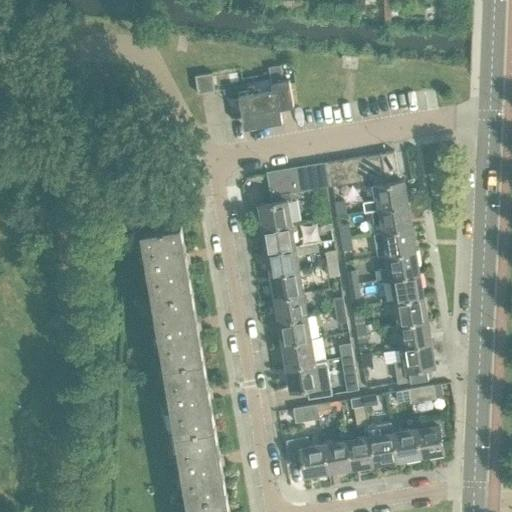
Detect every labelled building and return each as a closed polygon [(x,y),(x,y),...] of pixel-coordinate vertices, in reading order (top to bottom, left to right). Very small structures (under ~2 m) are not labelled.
[(212,71),(194,75),(198,92),(215,89),(212,71)] [(272,89),(240,95),(245,122),(281,116),(279,107),(283,106),(293,104),(288,78),(280,80),(271,81),(272,89)] [(373,199),(363,200),(364,209),(370,208),(407,202),(403,178),(398,179),(393,149),(380,152),(384,175),(374,177),(375,183),(371,184),(373,199)] [(380,152),(366,154),(370,177),(374,177),(384,175),(380,152)] [(366,154),(353,156),(357,180),(370,177),(366,154)] [(353,156),(340,159),(344,182),(357,180),(353,156)] [(340,159),(327,161),(331,184),(344,182),(340,159)] [(319,162),(306,164),(310,188),(315,187),(323,185),(326,185),(331,184),(327,161),(319,162)] [(306,164),(293,167),(297,190),(310,188),(306,164)] [(293,167),(280,169),(284,192),(290,191),(297,190),(293,167)] [(280,169),(266,171),(270,195),(284,192),(280,169)] [(269,201),(257,203),(261,226),(291,221),(287,198),(292,197),(290,191),(284,192),(270,195),(268,195),(269,201)] [(335,201),(338,214),(347,213),(345,199),(335,201)] [(407,202),(370,208),(374,231),(383,229),(383,230),(411,225),(407,202)] [(330,215),(320,216),(322,230),(332,228),(330,215)] [(291,221),(261,226),(265,250),(295,245),(291,221)] [(151,297),(191,290),(179,223),(140,230),(151,297)] [(341,237),(351,235),(349,223),(339,224),(341,237)] [(374,232),(378,255),(383,254),(383,253),(387,252),(387,253),(415,248),(411,225),(383,230),(383,229),(374,231),(374,232)] [(351,235),(341,237),(342,250),(353,249),(351,235)] [(295,245),(265,250),(269,273),(299,268),(295,245)] [(385,267),(374,268),(376,278),(390,275),(391,276),(419,271),(415,248),(387,253),(387,252),(383,253),(383,254),(385,267)] [(337,249),(326,251),(327,256),(328,263),(339,261),(338,254),(337,249)] [(339,261),(328,263),(330,276),(341,274),(339,261)] [(299,268),(269,273),(273,296),(303,291),(299,268)] [(349,283),(359,282),(357,269),(347,270),(349,283)] [(419,271),(391,276),(395,300),(423,295),(419,271)] [(359,282),(349,283),(351,296),(361,294),(359,282)] [(163,365),(203,358),(191,290),(151,297),(163,365)] [(303,291),(273,296),(277,320),(307,315),(303,291)] [(336,310),(346,308),(343,295),(334,297),(336,310)] [(423,295),(395,300),(399,323),(428,318),(423,295)] [(346,308),(336,310),(338,322),(348,321),(346,308)] [(307,315),(277,320),(281,343),(311,338),(307,315)] [(356,330),(367,328),(365,315),(354,317),(356,330)] [(428,318),(399,323),(403,345),(403,346),(432,341),(428,318)] [(367,328),(356,330),(359,343),(369,341),(367,328)] [(311,338),(281,343),(285,366),(315,361),(311,338)] [(343,356),(354,354),(351,341),(341,343),(343,356)] [(401,360),(394,362),(398,381),(432,375),(430,366),(436,365),(432,341),(403,346),(403,345),(399,346),(399,347),(401,360)] [(360,352),(363,366),(373,364),(371,350),(360,352)] [(354,354),(343,356),(346,369),(356,367),(354,354)] [(175,432),(214,425),(203,358),(163,365),(175,432)] [(315,361),(285,366),(289,389),(308,386),(310,398),(333,394),(327,359),(315,361)] [(440,382),(433,383),(435,395),(442,394),(440,382)] [(411,397),(410,397),(411,401),(435,397),(435,395),(433,383),(409,387),(411,397)] [(398,399),(410,397),(411,397),(409,387),(396,390),(398,399)] [(363,395),(364,405),(378,403),(376,393),(363,395)] [(353,407),(364,405),(363,395),(351,397),(353,407)] [(340,399),(329,401),(330,405),(336,404),(337,410),(342,409),(340,399)] [(320,414),(331,412),(330,405),(329,401),(316,403),(318,417),(321,416),(320,414)] [(295,421),(318,417),(316,403),(292,407),(295,421)] [(446,413),(414,419),(416,426),(421,454),(444,450),(442,438),(450,436),(446,413)] [(392,419),(368,423),(370,434),(375,462),(398,458),(393,430),(392,419)] [(186,500),(226,493),(214,425),(175,432),(186,500)] [(416,426),(393,430),(398,458),(421,454),(416,426)] [(355,431),(345,433),(346,438),(351,466),(374,462),(375,462),(370,434),(355,436),(355,431)] [(307,435),(286,439),(289,461),(302,459),(304,474),(328,470),(323,442),(309,444),(307,435)] [(346,438),(323,442),(328,470),(351,466),(346,438)] [(229,511),(226,493),(186,500),(188,511),(229,511)]
